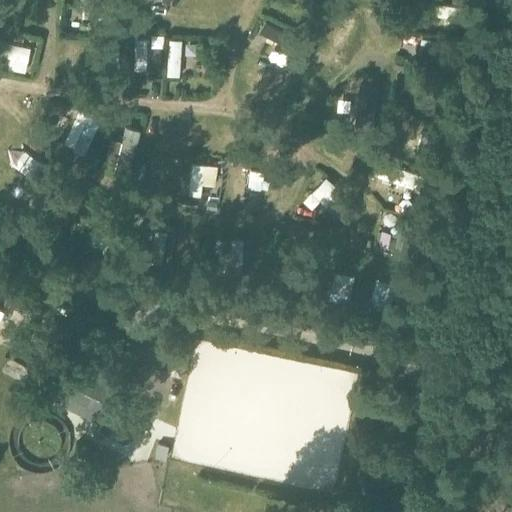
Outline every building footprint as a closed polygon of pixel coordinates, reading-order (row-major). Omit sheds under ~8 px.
[(428,2),(426,13),(445,16),(459,18),(460,7),(428,2)] [(264,22),(258,32),(292,51),(298,42),(264,22)] [(134,38),(133,69),(145,70),(146,39),(134,38)] [(420,38),(418,48),(451,55),(453,44),(420,38)] [(169,39),(166,74),(178,75),(180,40),(169,39)] [(0,41),(0,55),(9,57),(26,61),(29,47),(0,41)] [(95,44),(94,70),(104,70),(104,64),(105,44),(95,44)] [(410,66),(407,78),(447,87),(450,75),(410,66)] [(359,84),(354,131),(369,133),(375,86),(359,84)] [(73,146),(71,150),(82,155),(101,115),(90,110),(88,113),(73,146)] [(115,162),(113,168),(127,172),(139,129),(125,126),(121,140),(115,162)] [(419,140),(414,160),(426,163),(434,129),(422,126),(419,140)] [(155,137),(152,153),(182,158),(185,142),(155,137)] [(227,137),(217,142),(228,160),(237,155),(227,137)] [(379,160),(373,174),(418,190),(423,176),(379,160)] [(192,163),(187,194),(199,195),(201,184),(204,164),(192,163)] [(252,195),(252,177),(227,176),(226,194),(252,195)] [(325,177),(317,186),(332,199),(347,212),(355,203),(325,177)] [(69,229),(73,210),(63,208),(58,227),(69,229)] [(113,220),(101,221),(102,233),(102,246),(102,253),(114,253),(113,220)] [(392,248),(391,254),(404,256),(410,222),(398,220),(394,239),(392,248)] [(150,251),(148,263),(160,265),(166,232),(154,230),(150,251)] [(227,275),(226,281),(239,282),(241,240),(229,239),(228,254),(227,275)] [(46,307),(7,294),(4,305),(43,317),(46,307)] [(35,358),(15,348),(3,369),(24,380),(35,358)] [(132,391),(58,355),(40,391),(114,427),(132,391)] [(168,445),(157,443),(154,456),(166,459),(168,445)] [(239,511),(242,500),(221,496),(219,511),(225,511),(239,511)]
